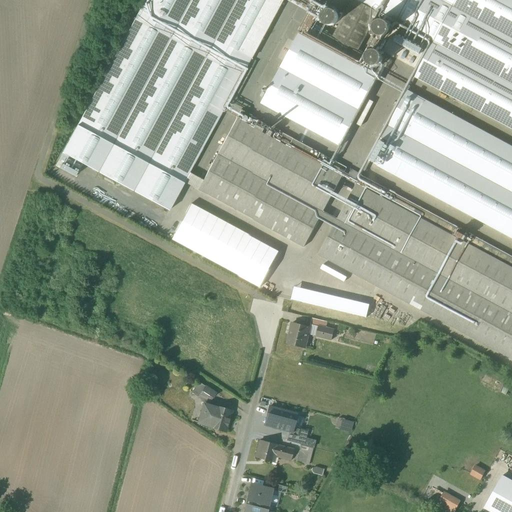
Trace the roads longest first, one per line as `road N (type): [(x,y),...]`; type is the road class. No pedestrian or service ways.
road 1 (unknown): [(277,310),(390,325),(433,318),(511,362)]
road 2 (residential): [(227,511),(277,310)]
